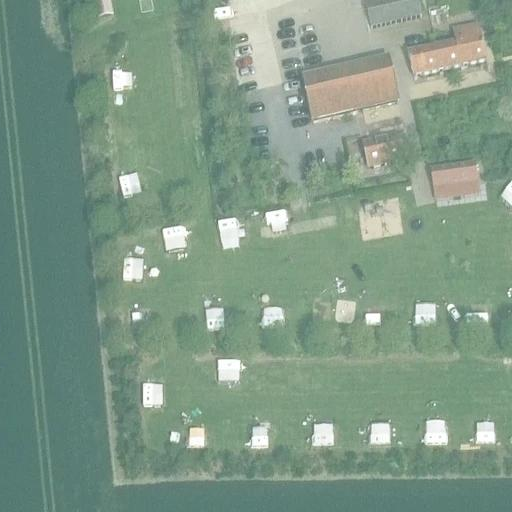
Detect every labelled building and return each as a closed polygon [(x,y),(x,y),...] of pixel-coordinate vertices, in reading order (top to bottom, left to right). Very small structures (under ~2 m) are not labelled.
[(0,0),(0,87),(118,76),(110,0),(0,0)] [(370,29),(421,17),(417,0),(388,0),(365,5),(370,29)] [(413,78),(486,62),(478,26),(452,32),(455,44),(407,55),(413,78)] [(312,124),(398,104),(388,59),(302,79),(312,124)] [(404,162),(398,136),(363,145),(369,170),(404,162)] [(474,165),(431,171),(434,190),(477,184),(474,165)]
